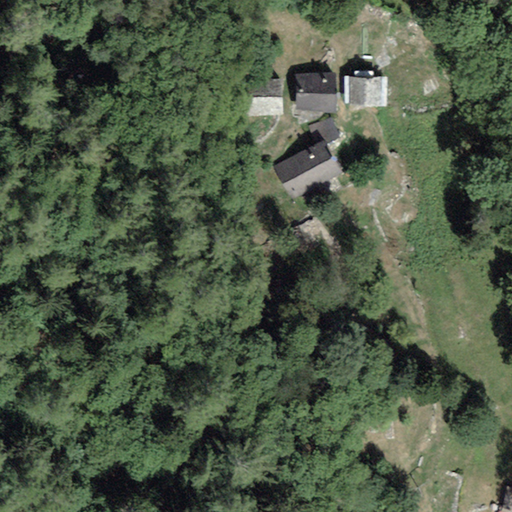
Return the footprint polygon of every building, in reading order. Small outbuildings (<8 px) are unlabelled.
[(334,74),(296,75),(296,109),(335,108),(334,74)] [(381,79),(350,79),(351,105),(382,104),(381,79)] [(279,80),(238,82),(239,116),(281,114),(279,80)] [(323,141),(324,143),(338,137),(331,119),(310,127),(316,145),(323,141)] [(316,145),(275,168),(292,198),(340,172),(324,143),(323,141),(316,145)]
